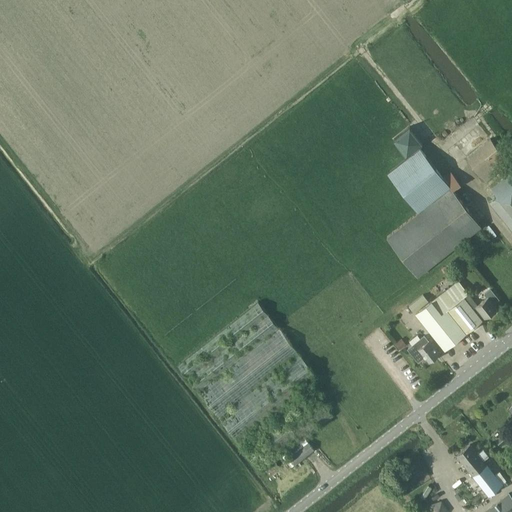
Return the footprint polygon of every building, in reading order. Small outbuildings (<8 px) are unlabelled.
[(509,162),(490,139),(467,158),(485,181),(509,162)] [(480,226),(419,148),(408,157),(388,173),(419,212),(388,237),(418,276),(480,226)] [(497,196),(489,202),(511,230),(511,172),(492,188),(497,196)] [(489,226),(485,232),(494,236),(497,230),(489,226)] [(485,318),(476,307),(474,308),(464,296),(468,293),(458,280),(416,314),(444,350),(482,320),(485,318)] [(493,303),(498,299),(490,289),(484,294),(487,297),(477,305),(468,293),(464,296),(474,308),(476,307),(485,318),(485,317),(485,318),(491,313),(493,314),(495,312),(495,310),(497,308),(493,303)] [(409,306),(414,312),(428,300),(423,294),(409,306)] [(320,379),(258,302),(178,365),(261,471),(282,455),(291,467),(313,449),(305,437),(332,415),(309,387),(320,379)] [(418,361),(424,356),(429,362),(439,354),(428,340),(424,336),(408,348),(418,361)] [(400,339),(395,343),(400,349),(404,345),(400,339)] [(470,444),(456,454),(488,495),(503,484),(470,444)] [(511,511),(511,497),(509,493),(484,511),(511,511)]
